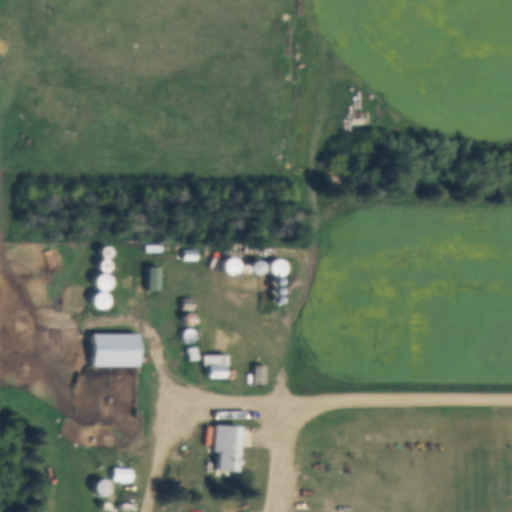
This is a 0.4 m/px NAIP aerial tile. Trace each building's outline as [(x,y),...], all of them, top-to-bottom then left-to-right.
[(153,269),(142,269),(142,292),(153,292),(153,269)] [(94,293),(83,301),(92,312),(103,304),(95,293),(106,285),(98,273),(86,282),(94,293)] [(132,368),(132,335),(85,335),(85,368),(132,368)] [(199,356),(199,379),(221,379),(221,356),(199,356)] [(208,473),(232,474),(233,426),(210,425),(208,473)]
